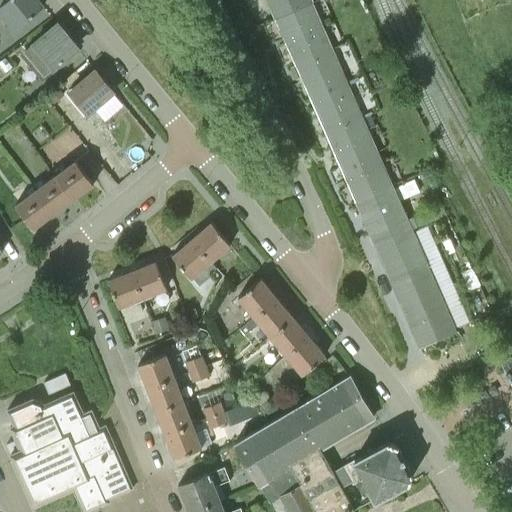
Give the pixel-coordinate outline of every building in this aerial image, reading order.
[(6,0),(0,5),(0,6),(17,27),(43,6),(38,0),(6,0)] [(313,2),(312,0),(267,0),(276,18),(313,2)] [(296,64),(333,49),(313,2),(276,18),(296,64)] [(45,74),(54,67),(76,49),(68,39),(70,37),(68,36),(66,37),(57,27),(59,25),(58,23),(25,50),(45,74)] [(333,49),(296,64),(356,202),(393,186),(369,130),(364,118),(333,49)] [(88,112),(114,91),(96,70),(70,91),(88,112)] [(60,89),(49,97),(54,103),(65,95),(60,89)] [(364,118),(369,130),(376,127),(371,115),(364,118)] [(56,174),(74,198),(94,184),(76,160),(56,174)] [(54,213),(74,198),(56,174),(36,189),(54,213)] [(421,193),(415,180),(403,186),(409,198),(421,193)] [(420,347),(456,331),(393,186),(356,202),(420,347)] [(34,228),(54,213),(36,189),(16,204),(34,228)] [(192,238),(211,260),(231,244),(212,222),(203,229),(192,238)] [(191,277),(211,260),(192,238),(173,254),(191,277)] [(156,261),(133,270),(143,297),(166,288),(156,261)] [(109,279),(120,306),(143,297),(133,270),(109,279)] [(254,316),(277,297),(261,277),(239,296),(254,316)] [(270,335),(293,316),(277,297),(254,316),(270,335)] [(186,312),(190,322),(199,318),(195,308),(186,312)] [(165,316),(152,320),(156,333),(170,329),(165,316)] [(287,354),(309,335),(293,316),(270,335),(287,354)] [(287,354),(303,373),(325,355),(309,335),(287,354)] [(147,387),(175,377),(166,353),(138,364),(147,387)] [(189,371),(206,364),(202,355),(185,361),(189,371)] [(206,364),(189,371),(193,381),(210,375),(206,364)] [(71,384),(66,372),(44,382),(49,393),(71,384)] [(259,483),(374,416),(349,375),(234,442),(259,483)] [(147,387),(156,411),(184,400),(175,377),(147,387)] [(34,506),(52,498),(73,489),(83,511),(89,511),(100,508),(98,503),(133,488),(106,425),(99,428),(92,410),(84,414),(74,391),(44,404),(43,402),(33,398),(8,409),(15,424),(11,426),(21,449),(11,454),(34,506)] [(166,434),(193,424),(184,400),(156,411),(166,434)] [(219,401),(203,407),(207,418),(224,411),(219,401)] [(224,412),(207,419),(211,428),(228,421),(224,412)] [(175,458),(176,457),(202,447),(193,424),(166,434),(169,445),(175,458)] [(398,446),(398,444),(388,441),(388,442),(345,466),(353,483),(359,480),(362,487),(367,484),(376,499),(408,482),(409,482),(413,472),(412,472),(398,446)] [(351,511),(352,511),(366,504),(357,486),(345,491),(322,449),(262,485),(271,499),(277,511),(351,511)] [(189,511),(220,499),(215,486),(230,480),(224,466),(178,484),(189,511)] [(189,511),(242,511),(241,507),(228,511),(224,511),(220,499),(189,511)]
